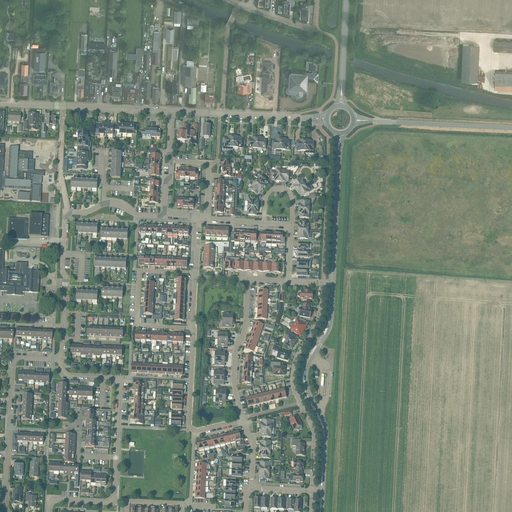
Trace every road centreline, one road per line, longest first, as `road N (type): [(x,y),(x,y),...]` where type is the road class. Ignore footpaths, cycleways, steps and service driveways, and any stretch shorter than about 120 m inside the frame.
road 1 (residential): [(311,492),(314,432),(292,375),(319,319),(323,283)]
road 2 (residential): [(5,511),(12,356),(61,359)]
road 3 (residential): [(110,500),(119,378),(66,376),(61,359)]
road 4 (residential): [(195,273),(139,270),(136,325),(191,328)]
road 5 (unclassified): [(511,128),(367,121)]
road 6 (residential): [(243,420),(232,383),(246,279)]
road 7 (residential): [(171,111),(309,118)]
road 8 (tertiary): [(330,313),(300,372),(323,440)]
road 9 (tertiary): [(323,440),(306,369),(330,313)]
road 10 (tertiary): [(331,283),(338,151)]
